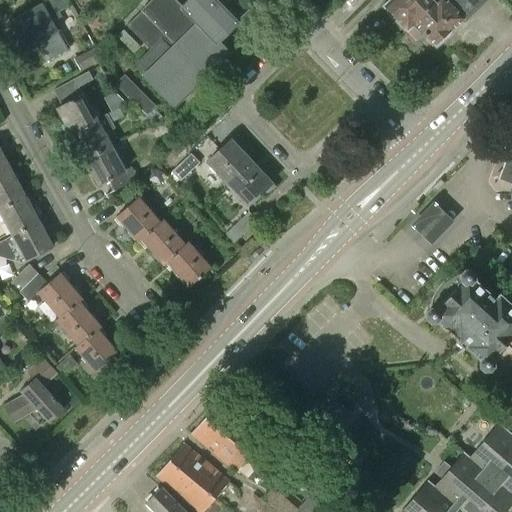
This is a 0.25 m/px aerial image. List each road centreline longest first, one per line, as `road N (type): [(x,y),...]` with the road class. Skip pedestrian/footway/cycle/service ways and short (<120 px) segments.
road 1 (secondary): [(83,492),(420,148)]
road 2 (residential): [(303,30),(240,87),(237,103),(293,170),(305,171),(378,103)]
road 3 (residential): [(140,302),(89,250),(0,93)]
road 4 (secondary): [(420,148),(511,59)]
